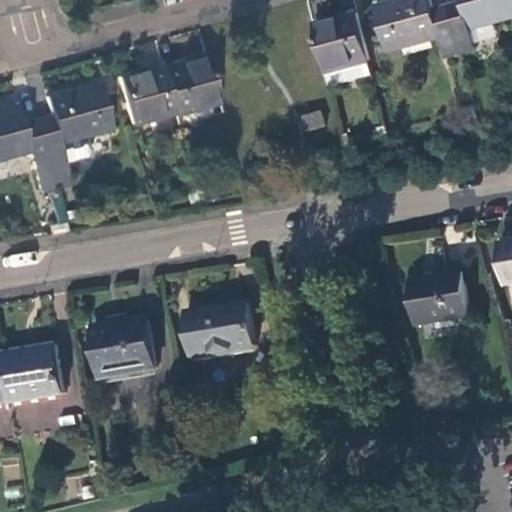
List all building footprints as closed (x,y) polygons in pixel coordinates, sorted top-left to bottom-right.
[(388,51),(412,45),(400,0),(376,7),(388,51)] [(445,58),(460,53),(448,7),(434,11),(431,0),(400,0),(412,45),(440,37),(445,58)] [(471,29),(498,22),(492,0),(460,0),(461,4),(448,7),(460,53),(476,49),(471,29)] [(511,0),(492,0),(498,22),(511,17),(511,0)] [(330,86),(374,74),(358,13),(313,25),(330,86)] [(174,112),(176,115),(218,103),(206,57),(163,69),(174,112)] [(118,78),(131,123),(174,112),(163,69),(162,66),(118,78)] [(75,89),(88,135),(112,128),(99,83),(75,89)] [(36,118),(49,166),(65,162),(60,142),(88,135),(75,89),(46,97),(51,114),(36,118)] [(0,109),(0,155),(1,159),(29,151),(34,170),(49,166),(36,118),(22,122),(17,105),(0,109)] [(326,126),(322,112),(306,117),(310,131),(326,126)] [(511,285),(511,241),(500,243),(507,286),(511,285)] [(471,316),(464,272),(411,281),(419,325),(471,316)] [(189,312),(197,357),(259,346),(251,302),(189,312)] [(97,330),(105,378),(159,369),(150,320),(97,330)] [(56,347),(2,355),(11,405),(65,396),(56,347)] [(0,406),(11,405),(2,355),(0,355),(0,406)]
